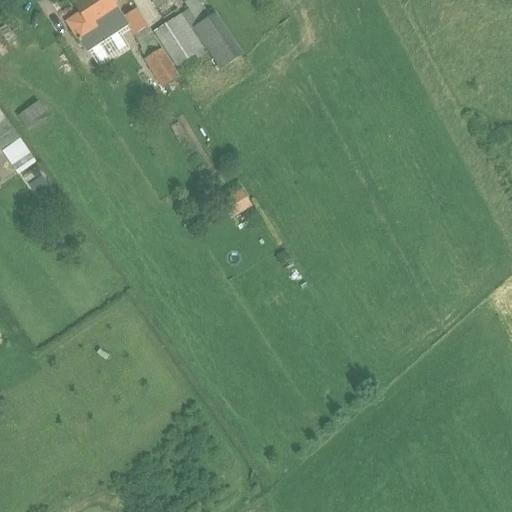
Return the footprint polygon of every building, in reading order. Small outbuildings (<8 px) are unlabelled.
[(65,22),(79,44),(89,38),(90,40),(101,33),(94,22),(116,8),(110,0),(78,0),(73,3),(79,13),(65,22)] [(149,0),(155,8),(167,0),(149,0)] [(175,68),(204,49),(191,29),(209,16),(205,11),(204,10),(197,0),(186,0),(182,3),(187,10),(152,32),(175,68)] [(136,9),(120,19),(135,44),(138,42),(141,47),(139,48),(146,59),(144,60),(162,88),(177,78),(160,50),(146,28),(147,27),(136,9)] [(191,29),(204,49),(219,71),(242,56),(214,13),(209,16),(191,29)] [(184,133),(178,122),(170,127),(176,138),(184,133)] [(1,151),(17,175),(36,162),(20,139),(1,151)] [(227,187),(220,175),(212,181),(219,192),(227,187)] [(28,185),(37,199),(51,189),(42,176),(28,185)] [(242,221),(260,206),(245,188),(227,203),(242,221)]
